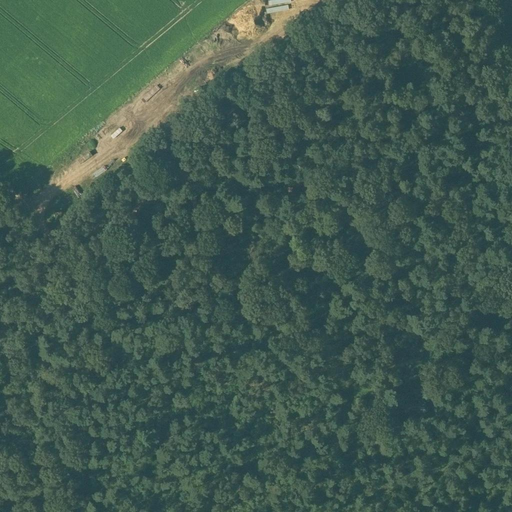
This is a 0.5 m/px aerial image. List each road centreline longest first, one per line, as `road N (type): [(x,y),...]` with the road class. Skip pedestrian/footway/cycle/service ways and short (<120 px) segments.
road 1 (track): [(420,511),(336,359),(265,311),(182,296),(143,276)]
road 2 (track): [(101,250),(229,87),(332,0)]
road 3 (track): [(0,366),(101,250)]
road 4 (track): [(101,250),(49,234),(0,185)]
